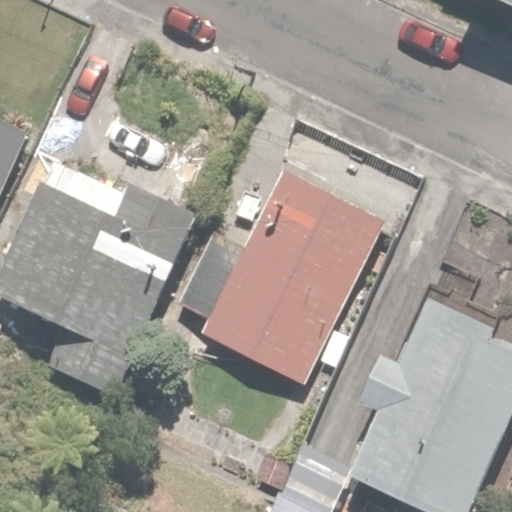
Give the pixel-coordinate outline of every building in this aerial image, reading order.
[(0,225),(45,131),(0,109),(0,225)] [(122,394),(205,209),(146,182),(140,196),(60,160),(1,291),(70,322),(52,362),(122,394)] [(213,306),(205,322),(310,377),(394,213),(294,162),(252,244),(217,226),(184,290),(213,306)] [(391,408),(359,468),(443,511),(471,511),(511,433),(511,343),(499,337),(505,326),(448,296),(415,360),(399,352),(374,399),(391,408)] [(0,350),(14,321),(0,314),(0,350)]
